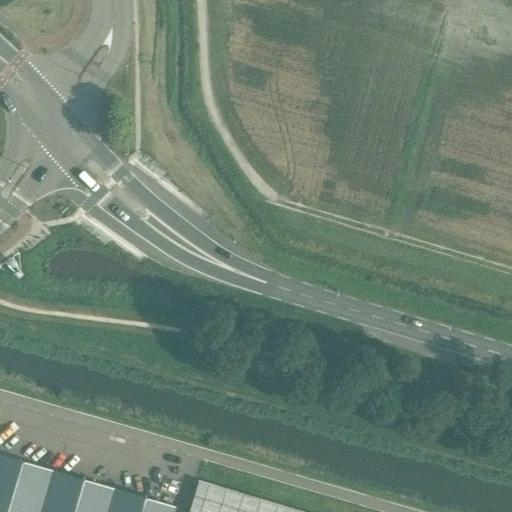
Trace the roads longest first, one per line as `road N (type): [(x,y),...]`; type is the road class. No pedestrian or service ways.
road 1 (unknown): [(200,0),(203,89),(214,133),(237,172),(274,201),(511,275)]
road 2 (tertiary): [(511,358),(250,279),(179,242)]
road 3 (unclassified): [(186,449),(400,511)]
road 4 (unclassified): [(186,449),(0,397)]
road 5 (tertiary): [(179,242),(74,128)]
road 6 (tertiary): [(60,149),(136,226),(179,242)]
